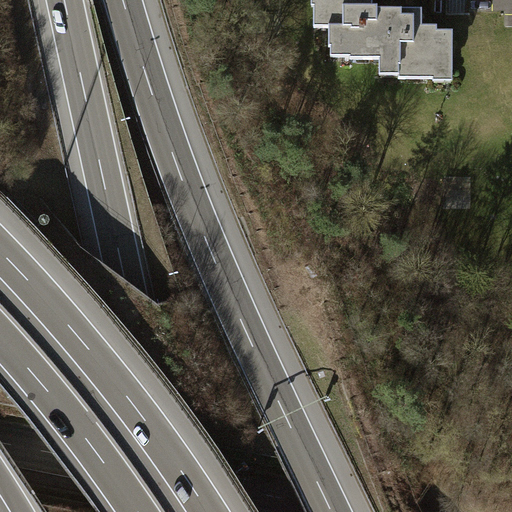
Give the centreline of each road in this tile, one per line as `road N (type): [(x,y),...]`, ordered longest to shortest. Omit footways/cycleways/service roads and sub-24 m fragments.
road 1 (motorway): [(332,511),(210,249),(123,0)]
road 2 (motorway): [(65,0),(167,511)]
road 3 (tertiary): [(0,442),(338,511)]
road 4 (motorway): [(208,511),(128,398),(0,250)]
road 5 (motorway): [(0,335),(138,511)]
